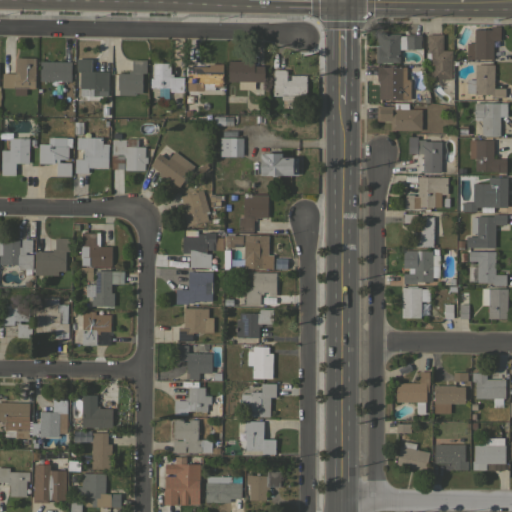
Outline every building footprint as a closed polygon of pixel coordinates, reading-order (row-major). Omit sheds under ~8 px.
[(492,59),(473,58),(473,56),(466,56),(466,42),(473,42),(474,28),(490,28),(490,25),(499,25),(499,40),(492,40),(492,59)] [(399,62),(382,62),(382,63),(375,63),(375,45),(377,45),(377,42),(375,42),(376,32),(386,32),(386,33),(399,33),(399,35),(405,35),(405,34),(420,34),(420,48),(406,48),(406,49),(399,49),(399,62)] [(442,50),(451,50),(451,56),(451,79),(430,79),(430,65),(425,65),(425,52),(427,52),(427,39),(426,39),(426,34),(442,34),(442,50)] [(13,94),(14,88),(1,87),(1,73),(13,73),(13,70),(15,70),(15,57),(35,57),(35,67),(36,67),(36,72),(35,72),(34,88),(25,87),(25,95),(13,94)] [(79,87),(79,71),(76,71),(76,58),(91,58),(91,70),(108,71),(107,90),(96,90),(96,88),(95,88),(79,87)] [(141,93),(133,93),(133,94),(118,94),(118,89),(117,89),(117,73),(128,73),(128,71),(131,71),(131,59),(146,59),(145,73),(141,73),(141,93)] [(70,61),(70,81),(39,80),(39,61),(70,61)] [(253,61),(253,65),(263,65),(263,81),(252,81),(252,88),(243,88),(243,81),(227,81),(228,61),(253,61)] [(152,62),(169,62),(169,73),(172,73),(172,76),(183,76),(183,91),(169,91),(169,87),(150,87),(150,78),(152,78),(152,62)] [(208,66),(208,63),(222,63),(222,86),(214,86),(214,89),(201,89),(202,83),(186,82),(186,66),(208,66)] [(493,88),(504,88),(504,97),(491,97),(491,95),(490,95),(490,94),(474,94),(474,93),(466,92),(466,79),(474,79),(474,63),(493,64),(493,88)] [(409,99),(378,99),(378,80),(376,80),(376,66),(406,66),(405,79),(410,79),(409,99)] [(306,75),(306,96),(295,96),(295,100),(281,100),(281,96),(272,96),(272,69),(286,69),(286,79),(290,80),(290,75),(306,75)] [(251,83),(235,83),(234,90),(251,91),(251,83)] [(506,102),(506,116),(499,116),(499,135),(480,135),(481,117),(473,117),(473,102),(506,102)] [(421,109),(421,129),(395,129),(395,130),(390,130),(390,121),(376,121),(376,105),(393,105),(393,103),(408,103),(408,109),(421,109)] [(234,116),(234,125),(213,125),(213,117),(234,116)] [(72,133),(72,124),(82,124),(82,133),(72,133)] [(457,134),(457,125),(467,125),(467,133),(457,134)] [(440,172),(417,172),(417,153),(407,153),(407,136),(412,136),(412,133),(417,133),(417,132),(425,132),(425,140),(440,141),(440,172)] [(65,137),(65,138),(71,138),(71,147),(67,147),(67,159),(58,158),(58,162),(70,162),(70,176),(55,175),(56,162),(54,162),(54,163),(38,162),(38,143),(47,143),(47,136),(65,137)] [(101,137),(101,144),(107,144),(107,167),(102,167),(102,168),(96,168),(96,167),(87,167),(87,172),(74,172),(74,158),(83,158),(83,149),(77,149),(77,147),(74,147),(74,138),(77,138),(77,136),(101,137)] [(28,163),(15,162),(14,175),(0,175),(1,150),(8,150),(9,137),(29,137),(28,163)] [(242,137),(242,156),(219,156),(219,137),(242,137)] [(137,146),(144,146),(144,156),(146,156),(146,163),(144,163),(144,170),(124,169),(124,157),(123,157),(123,168),(111,168),(111,154),(111,139),(124,139),(124,138),(137,138),(137,146)] [(492,158),(505,158),(505,172),(497,172),(497,171),(474,170),(474,158),(468,158),(468,139),(492,139),(492,158)] [(194,166),(178,186),(166,177),(164,180),(156,174),(158,172),(149,165),(158,152),(167,159),(173,151),(194,166)] [(279,174),(277,176),(272,176),(269,174),(259,174),(259,152),(281,152),(281,157),(297,157),(297,174),(279,174)] [(446,177),(446,194),(440,193),(440,207),(420,206),(419,208),(413,208),(404,208),(404,194),(413,194),(413,196),(417,196),(417,176),(446,177)] [(506,207),(475,206),(475,211),(461,211),(461,202),(472,202),(472,183),(487,183),(488,176),(507,177),(506,207)] [(208,211),(205,212),(207,219),(185,226),(182,213),(185,212),(180,196),(202,189),(208,211)] [(267,195),(267,217),(256,217),(256,220),(253,220),(252,231),(238,231),(238,217),(242,217),(242,197),(250,197),(250,195),(267,195)] [(432,244),(436,244),(435,247),(431,247),(431,246),(413,246),(414,222),(402,222),(403,213),(416,213),(416,216),(433,216),(432,244)] [(494,247),(465,247),(465,236),(476,236),(476,233),(470,233),(470,217),(476,217),(476,215),(492,216),(492,214),(505,214),(505,224),(494,224),(494,247)] [(215,232),(214,249),(206,249),(206,253),(210,253),(210,267),(188,267),(189,252),(181,252),(181,236),(184,236),(184,229),(197,230),(197,233),(203,233),(203,232),(215,232)] [(111,265),(87,265),(87,258),(80,258),(81,232),(99,232),(99,245),(111,246),(111,265)] [(242,235),(242,243),(243,243),(243,246),(233,246),(233,247),(225,246),(223,246),(223,236),(225,236),(225,234),(242,235)] [(267,255),(272,255),(272,268),(243,267),(244,234),(267,235),(267,255)] [(64,271),(57,271),(57,275),(40,275),(40,251),(51,251),(51,249),(54,249),(54,237),(69,238),(69,251),(65,251),(64,271)] [(32,254),(32,268),(31,268),(31,274),(24,274),(24,268),(18,268),(18,264),(0,264),(0,239),(19,240),(18,246),(20,246),(21,239),(31,239),(31,252),(25,251),(25,254),(32,254)] [(431,250),(431,249),(438,249),(438,255),(438,265),(439,265),(438,280),(431,280),(431,281),(423,281),(423,283),(402,283),(403,272),(413,273),(413,268),(402,268),(403,250),(431,250)] [(494,274),(505,274),(505,285),(492,284),(492,282),(476,282),(476,281),(467,281),(467,266),(476,266),(476,261),(467,260),(467,250),(494,251),(494,274)] [(274,268),(274,258),(286,258),(285,269),(274,268)] [(94,270),(110,270),(110,271),(123,271),(123,283),(110,283),(110,292),(113,292),(113,306),(91,305),(91,296),(85,296),(85,284),(94,284),(94,270)] [(187,271),(207,271),(207,282),(211,282),(210,295),(204,295),(204,303),(187,302),(187,303),(175,303),(175,288),(187,289),(187,271)] [(275,272),(275,296),(268,296),(268,292),(263,292),(263,294),(259,294),(259,305),(244,305),(245,285),(251,285),(251,279),(250,279),(250,274),(252,274),(252,271),(275,272)] [(401,287),(420,287),(420,288),(429,289),(429,301),(420,301),(420,317),(401,317),(401,287)] [(506,318),(487,318),(487,305),(480,304),(481,288),(506,288),(506,318)] [(0,305),(10,305),(10,307),(14,307),(14,301),(20,301),(20,307),(28,307),(28,320),(19,320),(19,323),(31,323),(31,337),(17,337),(17,323),(13,323),(13,324),(0,324),(0,305)] [(34,332),(35,308),(43,308),(43,303),(57,303),(57,304),(67,304),(67,320),(59,320),(59,323),(68,323),(68,337),(54,337),(54,332),(34,332)] [(452,318),(443,318),(443,303),(452,304),(452,318)] [(458,303),(467,304),(467,318),(458,318),(458,303)] [(212,317),(212,332),(192,332),(192,341),(177,341),(177,327),(183,327),(183,307),(207,307),(207,317),(209,317),(212,317)] [(272,309),(272,323),(261,323),(261,326),(258,326),(258,337),(235,336),(235,320),(239,320),(239,312),(258,312),(259,308),(272,309)] [(110,314),(110,331),(98,331),(98,334),(95,334),(95,345),(81,344),(81,343),(75,343),(76,332),(71,332),(71,319),(76,319),(76,311),(95,311),(94,314),(110,314)] [(96,345),(96,335),(108,335),(108,345),(96,345)] [(187,353),(211,353),(211,372),(198,372),(198,379),(186,378),(186,359),(174,359),(174,345),(187,345),(187,353)] [(271,378),(251,378),(252,365),(246,365),(246,351),(252,351),(252,346),(268,346),(267,353),(272,353),(271,378)] [(411,382),(411,384),(419,384),(419,383),(418,383),(418,371),(428,371),(428,385),(428,391),(425,391),(425,401),(424,401),(424,413),(415,413),(415,401),(395,401),(395,382),(411,382)] [(212,380),(212,372),(220,372),(220,380),(212,380)] [(467,372),(467,381),(452,381),(452,372),(467,372)] [(504,379),(504,398),(502,398),(502,407),(493,407),(493,398),(474,398),(474,381),(471,381),(471,372),(486,372),(486,379),(504,379)] [(269,416),(249,416),(249,402),(240,402),(240,393),(249,394),(249,391),(260,392),(260,383),(275,383),(275,397),(269,396),(269,416)] [(455,385),(455,386),(464,386),(464,403),(448,403),(448,413),(443,413),(443,421),(431,421),(431,413),(432,413),(433,385),(455,385)] [(204,395),(210,395),(210,404),(206,403),(206,411),(187,410),(186,415),(173,414),(173,400),(184,400),(184,397),(187,397),(187,386),(204,386),(204,395)] [(81,427),(82,394),(96,394),(96,405),(99,405),(99,408),(112,408),(111,427),(81,427)] [(51,411),(51,399),(66,399),(66,426),(58,426),(58,436),(31,436),(31,422),(39,422),(39,411),(51,411)] [(0,402),(28,402),(28,438),(15,437),(15,430),(4,430),(4,421),(0,421),(0,402)] [(197,439),(211,439),(210,452),(201,452),(200,453),(186,452),(186,441),(185,441),(184,452),(172,452),(172,440),(183,440),(183,438),(173,438),(173,419),(182,419),(182,422),(188,422),(188,419),(197,419),(197,439)] [(236,441),(236,435),(245,435),(245,434),(238,434),(238,428),(237,428),(238,422),(243,422),(243,420),(263,421),(262,439),(274,439),(274,453),(261,453),(261,450),(244,450),(244,449),(239,449),(236,441)] [(410,423),(410,432),(396,432),(396,423),(410,423)] [(91,432),(107,432),(107,444),(111,444),(111,468),(91,468),(91,456),(91,432)] [(481,445),(481,440),(487,440),(487,437),(503,437),(503,445),(504,445),(504,463),(485,463),(485,470),(471,470),(471,461),(473,461),(473,445),(481,445)] [(402,446),(403,440),(416,443),(415,449),(428,452),(424,470),(395,464),(399,445),(402,446)] [(464,444),(464,461),(467,461),(467,469),(453,469),(453,463),(434,463),(434,444),(464,444)] [(65,500),(58,500),(58,501),(54,501),(53,499),(48,499),(48,502),(32,502),(33,464),(49,464),(49,469),(65,470),(65,500)] [(161,491),(164,491),(164,476),(174,476),(174,474),(164,474),(164,464),(199,464),(199,504),(187,504),(187,506),(180,506),(180,504),(176,504),(176,506),(161,505),(161,491)] [(0,467),(8,467),(8,471),(28,471),(28,480),(26,480),(26,496),(9,496),(9,485),(6,485),(6,482),(0,482),(0,467)] [(279,486),(266,486),(265,500),(248,500),(249,484),(245,484),(246,472),(250,473),(250,475),(266,476),(266,471),(279,471),(279,486)] [(118,493),(118,505),(117,505),(113,504),(112,503),(110,500),(110,506),(95,506),(95,505),(94,505),(94,506),(84,506),(84,495),(76,495),(76,486),(79,486),(80,482),(80,473),(105,473),(104,488),(110,488),(117,488),(118,493)] [(240,498),(229,498),(229,502),(204,502),(205,482),(205,476),(231,476),(231,475),(241,476),(240,498)] [(80,511),(69,511),(70,499),(81,499),(80,511)]
